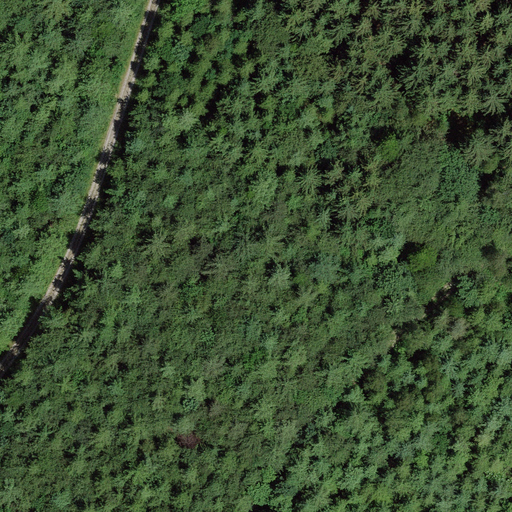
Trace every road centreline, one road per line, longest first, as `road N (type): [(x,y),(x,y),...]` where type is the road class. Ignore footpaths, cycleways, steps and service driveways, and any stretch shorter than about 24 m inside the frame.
road 1 (track): [(0,371),(63,290),(160,0)]
road 2 (track): [(511,233),(412,301),(295,435),(246,511)]
